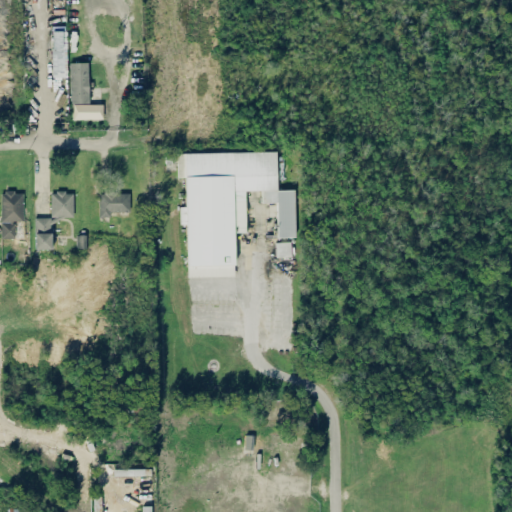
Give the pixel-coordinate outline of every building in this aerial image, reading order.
[(66,46),(62,47),(61,30),(51,30),(52,77),(67,76),(66,46)] [(71,103),(88,102),(87,61),(70,62),(71,103)] [(102,103),(73,104),(73,119),(103,118),(102,103)] [(187,276),(234,276),(233,232),(245,231),(244,190),(261,189),(261,201),(277,201),(277,237),(295,236),(294,189),(276,189),(275,151),(177,152),(177,177),(184,177),(185,206),(180,206),(180,223),(186,223),(187,276)] [(23,221),(22,191),(0,191),(0,194),(1,238),(15,237),(15,221),(23,221)] [(73,215),(72,191),(50,192),(51,216),(73,215)] [(99,216),(110,216),(110,211),(130,211),(129,192),(98,192),(99,216)] [(50,248),(50,218),(34,218),(35,248),(50,248)] [(291,241),(276,241),(276,256),(291,256),(291,241)]
